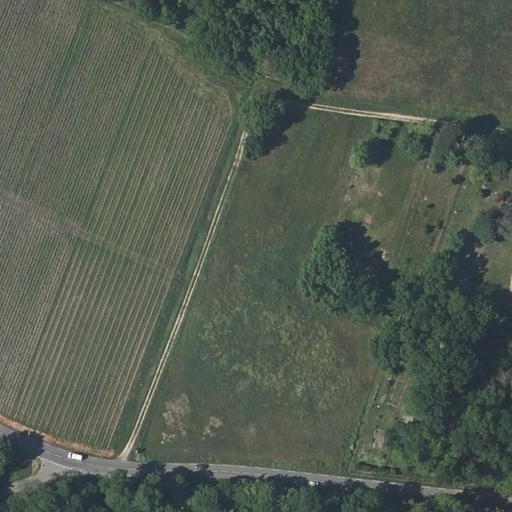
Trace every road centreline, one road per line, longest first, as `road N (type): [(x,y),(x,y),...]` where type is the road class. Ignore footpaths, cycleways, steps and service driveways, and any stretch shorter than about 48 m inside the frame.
road 1 (track): [(511,131),(260,99),(83,0)]
road 2 (secondary): [(70,459),(268,472),(511,505)]
road 3 (track): [(260,99),(129,451),(101,464)]
